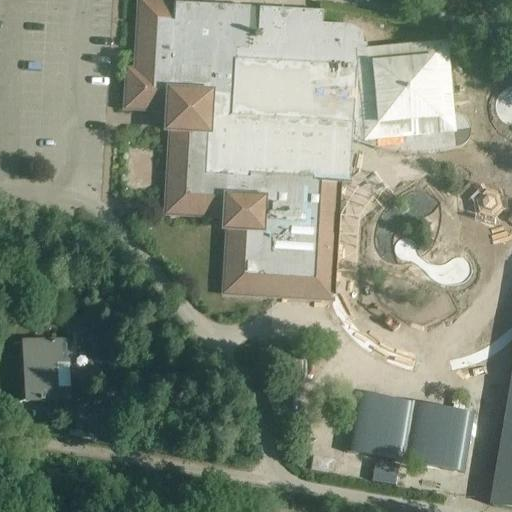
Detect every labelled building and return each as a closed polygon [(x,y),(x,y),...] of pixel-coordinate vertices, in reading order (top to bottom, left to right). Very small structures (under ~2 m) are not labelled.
[(128,73),(126,110),(167,112),(166,117),(168,117),(169,95),(210,97),(208,134),(178,132),(174,190),(174,193),(175,196),(176,200),(178,202),(180,205),(182,207),(185,209),(188,210),(192,210),(225,212),(224,231),(235,232),(233,262),(230,265),(228,268),(227,271),(226,275),(226,278),(226,282),(228,285),(229,288),(232,291),(235,293),(238,295),(241,296),(245,296),(248,296),(252,295),(255,293),(258,291),(300,293),(300,299),(332,301),(339,185),(349,186),(351,186),(351,185),(349,185),(351,154),(352,142),(361,146),(388,152),(406,155),(423,154),(440,153),(453,150),(454,141),(458,139),(459,138),(459,134),(469,133),(467,126),(464,122),(461,119),(457,118),(453,117),(446,44),(366,51),(366,47),(364,41),(359,33),(354,30),(350,28),(345,27),(322,26),(321,13),(258,11),(257,37),(249,36),(251,10),(175,5),(175,0),(173,0),(173,5),(140,3),(136,73),(128,73)] [(153,171),(154,156),(141,156),(140,171),(153,171)] [(127,185),(142,186),(142,172),(127,171),(127,185)] [(64,292),(43,291),(42,305),(63,306),(64,292)] [(81,326),(95,327),(96,314),(82,313),(81,326)] [(66,342),(43,343),(23,344),(27,403),(70,401),(69,391),(56,392),(55,364),(67,363),(66,342)] [(274,402),(276,412),(286,410),(285,400),(274,402)] [(511,510),(511,400),(494,508),(511,510)] [(124,424),(123,409),(100,410),(100,437),(119,437),(119,425),(124,424)] [(441,429),(438,442),(452,444),(455,431),(441,429)] [(448,478),(454,444),(452,444),(438,442),(420,439),(417,459),(433,462),(431,475),(448,478)]
